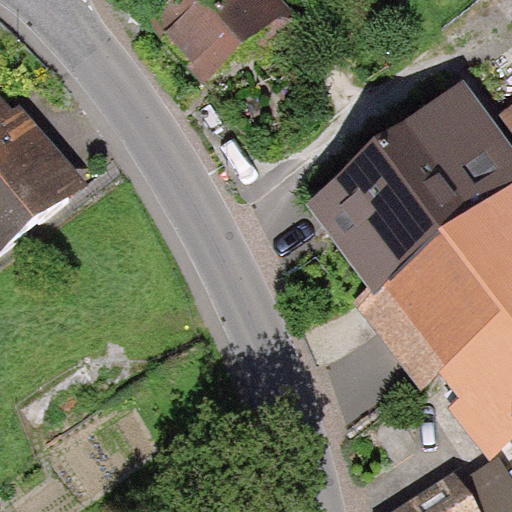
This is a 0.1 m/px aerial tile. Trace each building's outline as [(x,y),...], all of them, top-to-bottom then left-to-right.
[(284,0),(177,0),(148,26),(203,89),(243,55),(250,63),(301,19),(284,0)] [(306,212),(374,299),(511,192),(511,154),(462,90),(379,154),(306,212)] [(0,108),(0,253),(78,189),(18,117),(11,122),(0,108)] [(511,110),(502,118),(511,131),(511,110)] [(511,192),(374,299),(360,310),(424,392),(442,378),(461,403),(450,411),(490,462),(511,444),(511,192)] [(464,486),(481,511),(511,511),(511,476),(501,461),(464,486)] [(457,475),(397,511),(481,511),(464,486),(457,475)]
